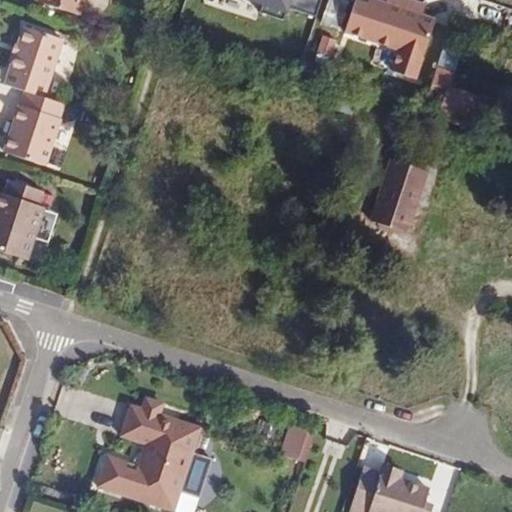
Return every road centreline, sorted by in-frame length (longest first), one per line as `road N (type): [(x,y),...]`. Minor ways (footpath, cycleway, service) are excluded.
road 1 (residential): [(57,320),(511,467)]
road 2 (unknown): [(426,440),(464,404),(481,303),(511,287)]
road 3 (residential): [(0,495),(57,320)]
